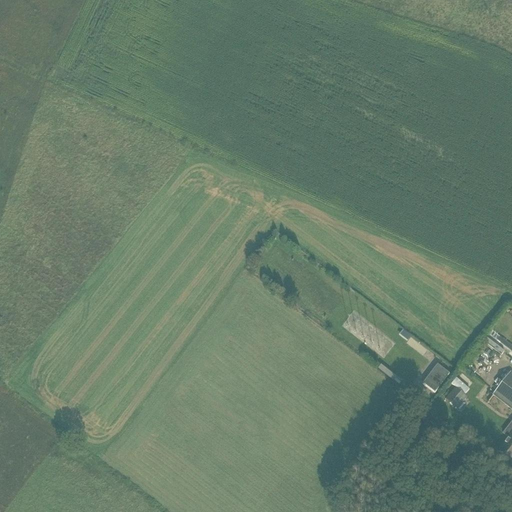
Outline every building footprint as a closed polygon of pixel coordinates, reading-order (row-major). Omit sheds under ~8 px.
[(469,369),(478,377),(487,368),(478,360),(469,369)] [(434,394),(449,375),(437,365),(422,384),(434,394)] [(511,375),(510,374),(493,396),(511,410),(511,375)] [(454,389),(445,400),(457,410),(466,399),(454,389)] [(511,434),(498,452),(511,463),(511,462),(511,434)]
